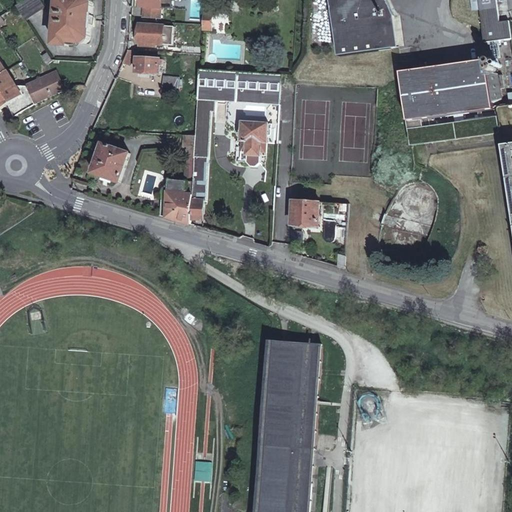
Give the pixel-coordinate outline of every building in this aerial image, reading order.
[(45,7),(40,0),(25,0),(17,6),(26,19),(45,7)] [(59,0),(56,45),(69,46),(70,42),(85,43),(87,43),(88,42),(90,41),(90,40),(91,38),(91,27),(92,27),(93,15),(92,15),(93,2),(93,1),(92,0),(59,0)] [(140,0),(140,6),(144,7),(143,16),(161,17),(161,8),(172,10),(173,0),(140,0)] [(342,56),(393,48),(389,17),(396,16),(389,0),(344,0),(348,22),(337,24),(342,56)] [(453,0),(452,8),(453,11),(453,13),(454,15),(455,16),(484,28),(486,42),(511,39),(511,32),(508,5),(498,6),(497,0),(453,0)] [(176,10),(176,20),(184,21),(184,10),(176,10)] [(212,13),(204,13),(203,28),(211,29),(212,13)] [(175,27),(140,25),(139,43),(140,43),(140,46),(157,46),(157,44),(173,45),(175,27)] [(488,57),(497,56),(496,46),(487,47),(488,57)] [(129,48),(123,63),(129,65),(136,49),(129,48)] [(164,58),(138,57),(138,72),(157,73),(156,76),(159,76),(160,64),(163,65),(164,58)] [(487,59),(404,73),(411,121),(423,119),(425,126),(412,128),(414,146),(499,132),(497,115),(484,116),(483,110),(496,108),(495,102),(503,98),(499,72),(490,71),(487,59)] [(196,135),(195,157),(193,181),(193,194),(191,219),(203,219),(204,201),(206,201),(209,154),(212,106),(216,106),(216,100),(281,105),(282,74),(201,69),(199,91),(196,135)] [(37,103),(66,90),(57,71),(28,85),(29,86),(28,86),(28,87),(21,92),(7,70),(5,71),(5,72),(0,75),(0,109),(10,104),(16,115),(26,109),(38,104),(37,103)] [(163,75),(163,81),(163,88),(178,90),(179,76),(163,75)] [(511,115),(510,104),(498,107),(503,138),(511,136),(511,115)] [(269,124),(244,122),(243,139),(237,140),(237,162),(248,163),(250,166),(257,167),(262,164),(261,156),(263,155),(263,153),(267,153),(267,143),(269,143),(269,124)] [(184,135),(183,157),(195,157),(196,135),(184,135)] [(130,153),(104,144),(94,173),(120,182),(130,153)] [(176,207),(173,219),(191,224),(191,219),(193,194),(187,193),(186,193),(187,181),(170,178),(169,191),(162,190),(162,205),(176,207)] [(320,226),(320,201),(295,199),(293,224),(320,226)] [(162,205),(161,215),(173,219),(176,207),(162,205)] [(311,511),(323,344),(291,342),(278,511),(311,511)]
